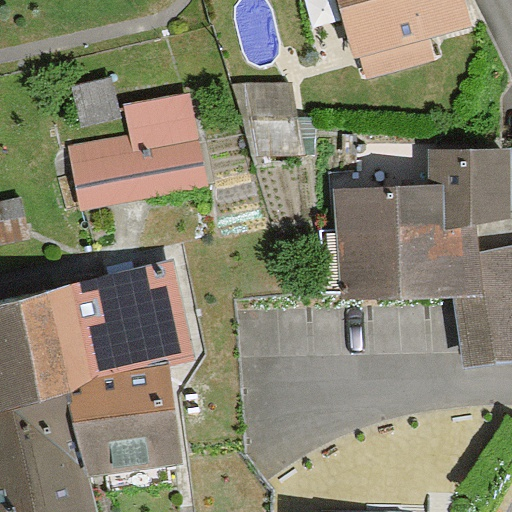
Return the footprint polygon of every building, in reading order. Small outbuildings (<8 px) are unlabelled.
[(333,33),(346,79),(422,59),(414,31),(455,20),(449,0),(326,0),(335,32),(333,33)] [(294,152),(284,77),(225,85),(236,161),(294,152)] [(187,123),(184,124),(177,91),(108,105),(115,137),(56,149),(68,209),(199,182),(187,123)] [(511,240),(460,243),(459,216),(501,212),(495,140),(414,147),(417,175),(317,177),(319,290),(443,288),(446,360),(511,355),(511,240)] [(161,250),(46,271),(68,375),(46,387),(63,473),(168,456),(147,365),(177,356),(161,250)] [(46,271),(0,285),(0,401),(46,387),(68,375),(46,271)] [(0,511),(71,511),(63,473),(46,387),(0,401),(0,511)]
